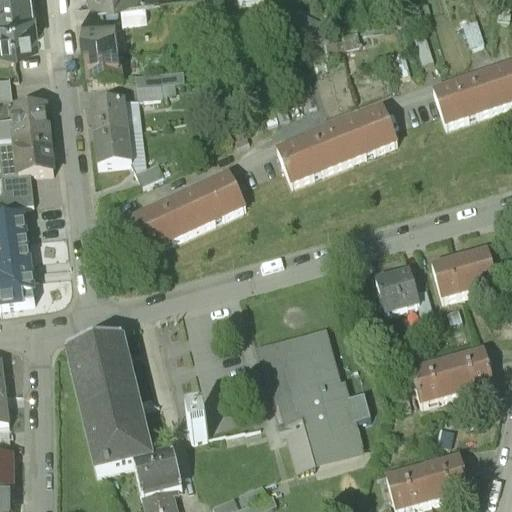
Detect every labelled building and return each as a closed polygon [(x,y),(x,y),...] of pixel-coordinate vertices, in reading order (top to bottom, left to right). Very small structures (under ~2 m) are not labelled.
[(0,0),(0,14),(32,10),(30,0),(0,0)] [(156,0),(99,0),(101,10),(121,7),(144,5),(157,3),(156,0)] [(144,5),(121,7),(123,24),(146,21),(144,5)] [(32,10),(0,14),(0,46),(36,43),(32,10)] [(329,34),(304,19),(295,37),(313,47),(314,51),(333,46),(329,34)] [(115,25),(82,29),(85,59),(118,56),(115,25)] [(473,53),(488,48),(480,25),(466,29),(473,53)] [(118,56),(85,59),(89,92),(121,88),(118,56)] [(511,73),(433,101),(445,135),(511,112),(511,73)] [(183,78),(136,84),(138,95),(161,92),(174,91),(184,89),(183,78)] [(10,87),(0,87),(0,115),(13,114),(10,87)] [(162,103),(176,102),(174,91),(161,92),(162,103)] [(161,92),(138,95),(138,108),(162,107),(162,103),(161,92)] [(124,107),(90,111),(94,143),(128,139),(124,107)] [(45,116),(14,120),(13,114),(0,115),(0,153),(16,152),(49,148),(45,116)] [(382,116),(277,159),(291,193),(395,151),(382,116)] [(242,131),(231,136),(239,154),(250,149),(242,131)] [(128,139),(94,143),(98,176),(132,171),(128,139)] [(49,148),(16,152),(20,183),(52,180),(49,148)] [(157,171),(136,181),(142,194),(163,184),(157,171)] [(229,182),(127,230),(142,263),(244,215),(229,182)] [(30,193),(9,196),(11,214),(32,212),(30,193)] [(21,229),(0,231),(0,282),(30,278),(26,247),(25,247),(22,230),(21,230),(21,229)] [(488,258),(432,274),(441,308),(497,292),(488,258)] [(0,282),(0,314),(2,314),(2,315),(35,310),(30,278),(0,282)] [(408,281),(376,291),(386,324),(417,314),(418,314),(414,302),(408,281)] [(427,298),(414,302),(418,314),(417,314),(421,326),(435,321),(427,298)] [(364,404),(349,408),(344,392),(340,393),(326,340),(283,352),(283,350),(257,357),(273,413),(278,412),(298,481),(316,476),(314,468),(362,454),(356,431),(371,427),(364,404)] [(123,348),(102,353),(101,350),(87,353),(88,357),(69,361),(99,482),(135,473),(134,470),(152,466),(147,446),(149,446),(149,444),(147,444),(144,433),(146,433),(145,431),(144,431),(141,421),(143,420),(142,418),(140,419),(138,408),(140,408),(139,406),(137,406),(135,396),(137,395),(136,393),(134,394),(132,384),(134,383),(133,381),(131,381),(129,371),(130,371),(130,369),(128,369),(123,348)] [(483,358),(410,379),(420,413),(493,392),(483,358)] [(6,403),(0,403),(0,435),(9,434),(6,403)] [(204,429),(188,434),(193,451),(209,446),(204,429)] [(454,443),(437,440),(435,455),(452,457),(454,443)] [(152,466),(134,470),(135,473),(144,511),(174,511),(172,499),(182,497),(174,461),(152,466)] [(460,464),(387,485),(395,511),(424,511),(470,499),(460,464)] [(0,465),(0,497),(13,498),(13,465),(0,465)] [(12,511),(13,498),(0,497),(0,511),(12,511)]
